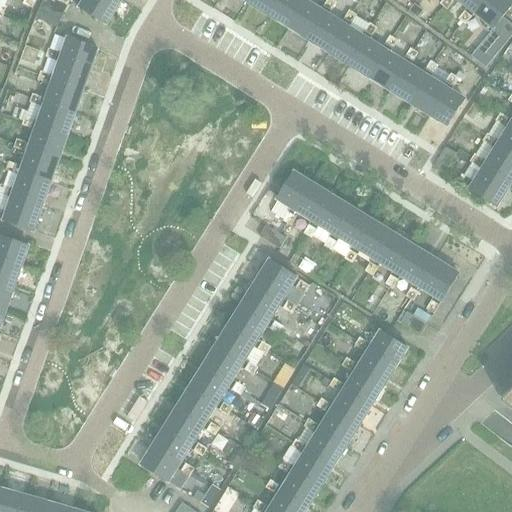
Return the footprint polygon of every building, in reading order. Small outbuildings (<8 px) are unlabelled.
[(55,0),(43,0),(40,6),(61,16),(67,5),(55,0)] [(119,4),(113,0),(77,0),(75,5),(106,25),(119,4)] [(244,0),(263,12),(270,0),(244,0)] [(270,0),(263,12),(284,24),(298,0),(270,0)] [(298,0),(284,24),(304,37),(321,10),(308,2),(309,0),(298,0)] [(327,0),(321,10),(304,37),(324,50),(341,22),(328,14),(336,2),(333,0),(327,0)] [(442,0),(440,3),(447,9),(454,0),(442,0)] [(459,0),(468,7),(458,18),(466,24),(475,13),(485,0),(459,0)] [(511,2),(509,0),(485,0),(475,13),(487,22),(484,26),(491,32),(472,56),(486,67),(511,36),(511,34),(511,24),(503,17),(511,5),(511,2)] [(61,16),(40,6),(35,17),(56,27),(61,16)] [(341,22),(324,50),(345,62),(361,35),(369,24),(356,16),(356,15),(349,10),(341,22)] [(399,41),(412,21),(404,16),(392,36),(399,41)] [(361,35),(345,62),(365,75),(381,48),(369,40),(377,28),(369,23),(369,24),(361,35)] [(48,48),(45,57),(48,58),(55,61),(59,62),(89,73),(97,49),(79,42),(68,38),(67,39),(55,35),(50,49),(48,48)] [(390,35),(381,48),(365,75),(386,88),(402,61),(390,52),(397,40),(390,35)] [(402,61),(386,88),(406,100),(423,73),(410,65),(417,53),(410,48),(402,61)] [(41,71),(38,79),(47,83),(51,84),(81,95),(89,73),(59,62),(55,61),(48,58),(43,72),(41,71)] [(423,73),(406,100),(426,113),(443,86),(430,78),(438,66),(430,61),(423,73)] [(451,74),(443,86),(426,113),(447,126),(464,99),(450,91),(458,78),(451,74)] [(30,102),(39,106),(43,107),(73,118),(81,95),(51,84),(46,99),(42,97),(33,94),(30,102)] [(25,116),(21,125),(31,128),(35,130),(65,140),(73,118),(43,107),(39,106),(31,103),(26,117),(25,116)] [(497,121),(508,128),(511,130),(511,120),(500,113),(495,121),(497,121)] [(487,133),(483,141),(485,142),(495,149),(511,159),(511,130),(508,128),(497,121),(489,134),(487,133)] [(13,147),(23,151),(27,152),(57,163),(65,140),(35,130),(30,144),(16,139),(13,147)] [(475,153),(470,161),(472,163),(483,169),(509,186),(511,182),(511,181),(511,159),(495,149),(485,142),(477,155),(475,153)] [(443,173),(456,153),(446,147),(433,167),(443,173)] [(5,170),(15,173),(19,175),(49,186),(57,163),(27,152),(22,167),(9,162),(5,170)] [(462,174),(457,182),(496,206),(509,186),(483,169),(472,163),(464,176),(462,174)] [(1,184),(0,186),(0,193),(41,208),(49,186),(19,175),(15,173),(8,171),(3,185),(1,184)] [(278,200),(271,211),(284,219),(283,220),(290,225),(298,212),(315,185),(294,172),(277,199),(278,200)] [(315,185),(298,212),(312,221),(304,233),(311,237),(312,235),(319,225),(335,198),(315,185)] [(0,193),(0,209),(2,210),(0,215),(0,219),(10,223),(33,231),(41,208),(0,193)] [(319,225),(312,235),(325,243),(324,245),(331,250),(332,249),(339,237),(356,210),(335,198),(319,225)] [(339,237),(332,249),(345,257),(344,258),(352,263),(359,250),(376,223),(356,210),(339,237)] [(376,223),(359,250),(372,258),(365,271),(372,275),(380,263),(397,236),(376,223)] [(280,248),(286,238),(266,225),(260,236),(280,248)] [(0,262),(20,269),(28,246),(0,236),(0,262)] [(397,236),(380,263),(393,271),(385,283),(393,288),(400,275),(417,248),(397,236)] [(417,248),(400,275),(414,283),(406,296),(413,301),(421,288),(438,261),(417,248)] [(304,257),(298,267),(310,275),(316,265),(304,257)] [(270,260),(257,281),(284,298),(292,285),(304,293),(309,285),(270,260)] [(438,261),(421,288),(434,296),(426,309),(433,313),(441,300),(442,301),(459,274),(438,261)] [(0,287),(12,292),(20,269),(0,262),(0,287)] [(257,281),(244,301),(271,318),(279,305),(292,313),(296,306),(284,298),(257,281)] [(0,313),(4,315),(12,292),(0,287),(0,313)] [(244,301),(231,322),(258,339),(266,326),(279,334),(284,326),(271,318),(244,301)] [(421,334),(427,324),(407,312),(400,322),(421,334)] [(231,322),(219,342),(246,359),(256,366),(264,353),(266,354),(271,347),(258,339),(231,322)] [(355,345),(367,352),(394,369),(407,348),(380,331),(372,345),(359,337),(355,345)] [(219,342),(206,362),(233,379),(241,366),(253,374),(258,367),(246,359),(219,342)] [(342,365),(354,373),(382,390),(394,369),(367,352),(359,365),(347,357),(342,365)] [(206,362),(193,383),(220,400),(228,387),(241,395),(246,387),(233,379),(206,362)] [(329,386),(341,394),(369,410),(382,390),(354,373),(346,386),(334,378),(329,386)] [(193,383),(180,403),(207,420),(215,407),(228,415),(233,407),(220,400),(193,383)] [(316,406),(329,414),(356,431),(369,410),(341,394),(334,406),(321,398),(316,406)] [(180,403),(168,423),(195,440),(203,427),(215,435),(220,427),(207,420),(180,403)] [(304,426),(316,434),(343,451),(356,431),(329,414),(321,426),(308,419),(304,426)] [(168,423),(155,443),(182,460),(190,448),(202,456),(207,448),(195,440),(168,423)] [(296,439),(291,446),(303,454),(331,471),(343,451),(316,434),(306,428),(298,440),(296,439)] [(155,443),(142,464),(169,481),(181,489),(190,475),(194,468),(182,460),(155,443)] [(278,467),(291,475),(318,492),(331,471),(303,454),(295,467),(283,459),(278,467)] [(266,487),(278,495),(305,511),(318,492),(291,475),(283,488),(270,480),(266,487)] [(220,491),(212,486),(200,504),(209,510),(220,491)] [(7,490),(0,511),(25,511),(30,497),(7,490)] [(255,509),(260,511),(305,511),(278,495),(270,508),(258,500),(253,508),(255,509)] [(30,497),(25,511),(50,511),(53,504),(30,497)] [(195,511),(182,503),(175,511),(195,511)]
